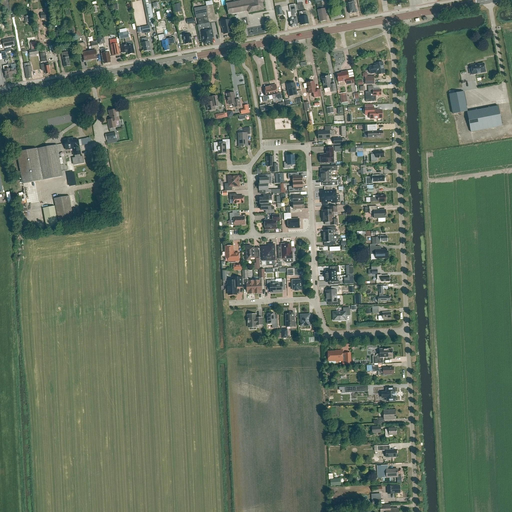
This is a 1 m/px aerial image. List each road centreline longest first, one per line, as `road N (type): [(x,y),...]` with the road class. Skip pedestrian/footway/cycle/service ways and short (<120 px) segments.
road 1 (residential): [(406,332),(386,19)]
road 2 (secondary): [(0,94),(241,47)]
road 3 (residential): [(415,511),(406,332)]
road 4 (secondary): [(241,47),(386,19)]
road 5 (residential): [(312,233),(307,147),(261,150)]
